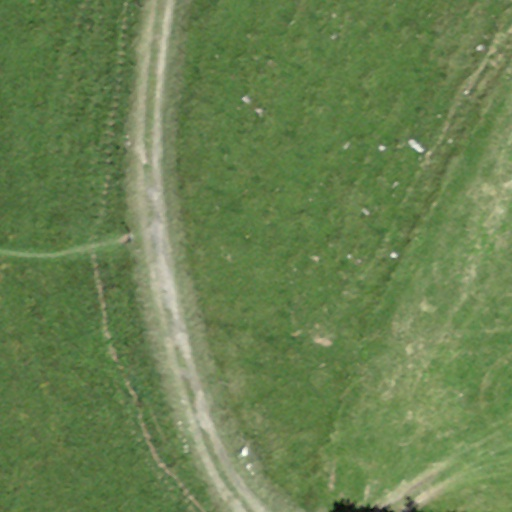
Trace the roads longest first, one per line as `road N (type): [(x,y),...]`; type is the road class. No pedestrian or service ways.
road 1 (track): [(153,235),(200,415),(258,511)]
road 2 (track): [(164,0),(152,103),(153,235)]
